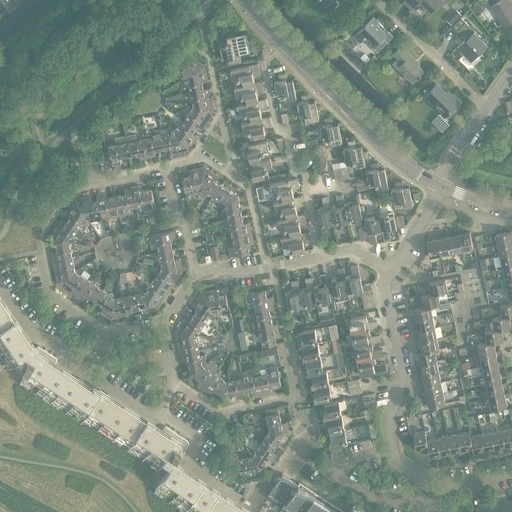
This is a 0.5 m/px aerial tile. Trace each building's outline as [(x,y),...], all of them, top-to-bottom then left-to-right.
[(325,10),(332,3),(336,7),(339,3),(336,0),(317,0),(316,1),(325,10)] [(429,12),(441,0),(404,0),(412,8),(418,2),(422,6),(422,7),(425,10),(426,9),(429,12)] [(505,25),(511,20),(511,1),(511,0),(504,0),(502,2),(500,0),(489,0),(485,2),(490,9),(493,7),(505,25)] [(477,3),(471,8),(475,13),(481,8),(477,3)] [(457,11),(453,15),(458,20),(462,15),(457,11)] [(377,52),(388,42),(383,38),(386,35),(376,24),(378,23),(374,18),(354,37),(360,43),(365,37),(371,43),(369,44),(377,52)] [(469,26),(465,22),(461,18),(451,27),(456,31),(455,32),(464,41),(452,54),(455,57),(460,52),(463,56),(459,61),(470,72),(484,57),(480,53),(488,45),(474,31),(475,30),(470,25),(469,26)] [(230,65),(242,63),(240,53),(248,51),(245,33),(227,37),(228,42),(219,44),(223,59),(228,58),(230,65)] [(413,83),(424,72),(415,62),(416,61),(402,46),(393,55),(398,59),(393,63),(413,83)] [(181,81),(204,65),(191,57),(188,62),(181,58),(174,69),(180,73),(177,78),(181,81)] [(237,78),(239,86),(255,83),(254,83),(253,75),(260,73),(258,64),(231,70),(233,79),(237,78)] [(204,65),(181,81),(182,86),(188,85),(190,92),(203,89),(202,82),(207,81),(204,65)] [(288,100),(297,99),(293,80),(287,81),(286,78),(287,78),(286,73),(279,75),(280,81),(274,82),(277,97),(287,95),(288,100)] [(241,96),(243,104),(258,101),(258,100),(257,93),(264,91),(262,81),(254,83),(255,83),(239,86),(234,87),(236,97),(241,96)] [(445,117),(459,103),(451,95),(449,97),(436,84),(425,96),(445,117)] [(190,92),(193,107),(214,111),(211,98),(205,99),(203,89),(190,92)] [(310,121),(320,120),(316,100),(310,102),(309,99),(311,98),(310,94),(302,96),(303,101),(297,103),(300,118),(309,117),(310,121)] [(243,104),(238,105),(240,115),(245,114),(246,122),(262,119),(262,118),(260,110),(267,109),(265,99),(258,100),(258,101),(243,104)] [(193,107),(185,120),(196,127),(201,130),(214,111),(193,107)] [(287,113),(281,114),(283,126),(290,124),(287,113)] [(262,119),(246,122),(242,123),(244,132),(248,131),(250,139),(266,136),(264,128),(271,127),(269,117),(262,118),(262,119)] [(332,117),(324,118),(326,123),(320,124),(325,146),(343,142),(339,123),(333,124),(332,121),(333,121),(332,117)] [(173,127),(188,149),(197,136),(192,133),(196,127),(185,120),(181,126),(176,123),(173,127)] [(162,135),(164,149),(171,147),(172,153),(188,150),(188,149),(173,127),(167,128),(168,134),(162,135)] [(144,139),(148,158),(156,156),(155,151),(164,149),(162,135),(160,130),(150,132),(151,138),(144,139)] [(137,141),(135,135),(125,137),(129,156),(138,154),(139,160),(148,158),(144,139),(137,141)] [(107,163),(111,162),(112,166),(121,164),(120,158),(129,156),(125,137),(115,139),(116,145),(108,147),(109,150),(105,151),(107,163)] [(282,138),(276,139),(279,150),(285,149),(282,138)] [(305,142),(306,147),(318,145),(317,139),(305,142)] [(356,167),(366,165),(362,146),(356,148),(355,145),(356,144),(355,140),(348,141),(349,147),(344,148),(346,160),(347,164),(355,162),(356,167)] [(241,151),(243,159),(249,157),(250,163),(252,162),(266,159),(264,151),(269,150),(267,141),(248,144),(249,150),(246,151),(246,150),(241,151)] [(287,161),(286,155),(274,158),(276,164),(287,161)] [(245,168),(247,176),(252,175),(254,180),(270,177),(268,169),(272,168),(270,159),(266,159),(252,162),(253,168),(250,169),(249,167),(245,168)] [(330,166),(324,167),(325,174),(330,173),(334,172),(333,170),(347,167),(347,164),(346,160),(329,163),(330,166)] [(357,185),(358,191),(369,189),(369,187),(378,185),(379,190),(388,188),(385,170),(379,171),(378,168),(379,167),(378,163),(371,164),(372,170),(366,171),(368,182),(357,185)] [(199,194),(204,167),(188,171),(190,176),(182,178),(185,191),(192,189),(193,195),(199,194)] [(204,167),(199,194),(204,197),(207,192),(213,196),(220,185),(214,181),(217,176),(204,167)] [(334,172),(336,181),(350,179),(347,167),(333,170),(334,172)] [(277,193),(279,201),(294,198),(293,190),(299,188),(297,179),(270,185),(272,194),(277,193)] [(403,209),(413,207),(409,188),(403,189),(403,186),(404,186),(403,181),(395,183),(396,188),(391,190),(394,205),(402,204),(403,209)] [(220,185),(213,196),(225,204),(237,196),(220,185)] [(132,188),(136,206),(143,205),(144,211),(155,208),(151,190),(141,192),(140,186),(132,188)] [(115,197),(119,216),(130,213),(129,208),(136,206),(132,188),(124,189),(125,195),(115,197)] [(98,201),(100,214),(108,212),(109,218),(119,216),(115,197),(106,199),(105,193),(96,195),(97,201),(98,201)] [(330,206),(333,221),(337,220),(338,223),(339,223),(339,225),(348,224),(347,218),(344,204),(345,203),(343,194),(336,196),(338,205),(330,206)] [(74,200),(89,222),(95,221),(93,215),(100,214),(98,201),(97,201),(91,202),(90,196),(74,200)] [(228,219),(225,219),(229,219),(242,216),(237,196),(225,204),(228,219)] [(280,211),(282,219),(298,216),(298,215),(296,208),(303,206),(301,196),(294,198),(279,201),(274,202),(276,212),(280,211)] [(316,209),(319,224),(323,223),(324,226),(333,224),(333,221),(330,206),(329,197),(322,199),(324,207),(316,209)] [(66,222),(78,229),(82,223),(86,226),(89,222),(74,200),(65,213),(71,216),(66,222)] [(344,204),(347,218),(352,217),(352,220),(362,218),(359,203),(353,205),(352,202),(345,203),(344,204)] [(379,217),(382,232),(384,241),(390,239),(389,230),(396,229),(398,228),(396,216),(394,217),(393,214),(389,215),(388,212),(379,214),(379,217)] [(284,228),(286,237),(301,234),(302,233),(300,225),(307,224),(305,214),(298,215),(298,216),(282,219),(277,220),(279,229),(284,228)] [(365,227),(367,239),(369,239),(370,244),(376,243),(374,233),(382,232),(379,217),(375,218),(374,215),(364,217),(366,227),(365,227)] [(396,216),(398,228),(404,227),(402,215),(396,216)] [(229,219),(225,219),(223,220),(225,229),(230,228),(232,237),(251,233),(249,222),(243,223),(242,216),(229,219)] [(51,235),(56,238),(55,239),(69,242),(78,229),(66,222),(60,231),(55,228),(51,235)] [(367,239),(365,227),(358,229),(360,241),(367,239)] [(458,234),(462,251),(473,248),(469,232),(461,233),(460,229),(456,230),(457,234),(458,234)] [(159,252),(172,250),(170,240),(176,239),(174,230),(150,235),(151,244),(157,243),(159,252)] [(497,245),(511,241),(511,234),(511,230),(495,234),(497,245)] [(448,236),(451,253),(462,251),(458,234),(457,234),(451,236),(450,231),(446,232),(446,237),(448,236)] [(281,238),(283,247),(284,255),(289,254),(290,255),(305,251),(303,243),(310,241),(308,232),(302,233),(301,234),(286,237),(281,238)] [(251,233),(232,237),(234,247),(229,248),(230,256),(249,252),(247,245),(253,243),(251,233)] [(441,255),(451,253),(448,236),(446,237),(440,238),(439,234),(435,234),(436,239),(437,238),(441,255)] [(437,238),(436,239),(426,241),(430,258),(441,255),(437,238)] [(53,261),(72,257),(69,242),(55,239),(57,247),(57,251),(52,253),(53,261)] [(511,241),(497,245),(500,255),(511,252),(511,241)] [(217,243),(210,245),(213,259),(220,257),(217,243)] [(162,267),(182,271),(180,258),(174,260),(172,250),(159,252),(162,267)] [(502,266),(511,263),(511,252),(500,255),(502,266)] [(58,283),(63,280),(75,272),(72,257),(53,261),(58,283)] [(96,258),(91,261),(95,267),(99,263),(97,259),(96,258)] [(504,277),(511,275),(511,263),(502,266),(504,277)] [(345,277),(348,292),(353,291),(353,294),(361,292),(362,298),(374,295),(373,289),(372,289),(363,291),(362,285),(357,265),(351,266),(353,275),(346,276),(345,277)] [(162,267),(153,280),(169,290),(182,271),(162,267)] [(331,300),(335,299),(336,301),(350,299),(348,292),(345,277),(346,276),(344,268),(337,269),(339,278),(331,280),(331,282),(327,283),(328,286),(331,300)] [(75,272),(63,280),(73,287),(70,292),(77,296),(88,280),(75,272)] [(114,272),(111,277),(119,282),(120,275),(119,273),(114,272)] [(119,282),(118,284),(127,281),(127,280),(126,272),(119,273),(120,275),(119,282)] [(313,286),(316,301),(320,300),(321,303),(332,301),(331,300),(328,286),(327,283),(325,275),(319,276),(321,285),(313,286)] [(299,290),(302,304),(306,303),(307,306),(316,304),(316,301),(313,286),(311,277),(305,279),(307,288),(299,289),(299,290)] [(88,280),(77,296),(84,301),(87,296),(95,301),(103,290),(88,280)] [(169,290),(153,280),(145,292),(157,310),(158,309),(157,309),(158,308),(169,290)] [(285,292),(288,307),(292,306),(293,309),(302,307),(302,304),(299,290),(299,289),(297,280),(291,282),(293,290),(285,292)] [(428,283),(431,294),(438,293),(448,291),(445,280),(428,283)] [(363,291),(372,289),(371,285),(371,283),(362,285),(363,291)] [(103,290),(95,301),(104,307),(100,312),(111,319),(115,299),(103,290)] [(201,293),(216,316),(221,314),(220,309),(228,307),(225,294),(217,296),(216,290),(201,293)] [(268,308),(269,309),(274,308),(272,297),(266,298),(265,290),(246,294),(248,303),(253,301),(255,311),(268,308)] [(130,296),(134,314),(155,310),(156,309),(157,310),(145,292),(130,296)] [(188,312),(204,323),(208,317),(212,320),(216,316),(201,293),(192,306),(197,309),(193,315),(188,312)] [(421,296),(423,307),(430,306),(431,306),(438,305),(440,304),(438,293),(431,294),(421,296)] [(374,295),(362,298),(363,303),(375,301),(374,295)] [(115,299),(111,319),(134,314),(130,296),(115,299)] [(375,301),(363,303),(365,309),(376,307),(375,301)] [(502,317),(509,315),(511,314),(511,302),(499,305),(502,316),(502,317)] [(0,304),(0,353),(9,367),(20,359),(22,363),(21,364),(29,368),(22,380),(83,420),(85,417),(167,471),(156,488),(192,511),(243,511),(172,465),(183,449),(185,448),(189,443),(188,440),(181,436),(179,437),(177,439),(162,429),(159,433),(99,393),(97,396),(53,367),(55,363),(40,353),(43,349),(38,345),(31,350),(0,304)] [(415,317),(411,318),(412,323),(416,322),(416,320),(433,317),(431,306),(430,306),(423,307),(414,309),(415,317)] [(253,330),(272,326),(269,309),(268,308),(255,311),(258,321),(252,322),(253,330)] [(175,332),(196,336),(204,323),(188,312),(183,319),(185,320),(184,322),(182,321),(175,332)] [(334,315),(321,318),(322,324),(329,323),(333,322),(336,321),(334,315)] [(351,332),(354,332),(369,329),(378,327),(376,321),(367,323),(366,315),(351,318),(352,323),(349,323),(351,332)] [(509,315),(502,317),(502,316),(492,318),(494,329),(494,330),(501,328),(511,326),(509,315)] [(416,320),(416,322),(418,328),(413,329),(414,333),(419,332),(418,331),(435,327),(433,317),(416,320)] [(272,326),(253,330),(255,336),(260,335),(263,346),(276,344),(272,326)] [(418,331),(419,332),(420,338),(415,339),(416,344),(421,343),(421,341),(437,338),(435,327),(418,331)] [(501,328),(494,330),(494,329),(484,331),(487,342),(487,343),(494,341),(504,339),(501,328)] [(300,346),(303,346),(315,343),(314,339),(317,339),(314,329),(300,332),(301,337),(298,338),(300,346)] [(354,347),(357,346),(372,343),(381,342),(379,335),(370,337),(369,329),(354,332),(355,337),(352,337),(354,347)] [(196,336),(175,332),(180,354),(198,351),(195,336),(196,336)] [(421,343),(423,352),(434,349),(434,350),(439,349),(437,338),(421,341),(421,343)] [(494,341),(487,343),(487,342),(477,344),(480,357),(501,352),(501,350),(496,351),(494,341)] [(303,361),(306,360),(318,358),(318,357),(317,353),(320,352),(317,342),(315,343),(303,346),(304,352),(301,352),(303,361)] [(357,361),(360,360),(375,357),(375,358),(383,356),(382,349),(373,351),(372,343),(357,346),(358,351),(355,351),(357,361)] [(266,349),(256,351),(258,357),(267,355),(266,349)] [(420,361),(415,362),(416,367),(420,366),(420,364),(437,361),(434,350),(434,349),(423,352),(418,353),(420,361)] [(198,351),(180,354),(182,363),(187,361),(190,374),(202,366),(198,351)] [(501,352),(480,357),(482,367),(503,363),(503,361),(498,362),(497,355),(502,354),(501,352)] [(309,374),(311,373),(321,371),(320,367),(322,367),(320,357),(318,357),(318,358),(306,360),(307,366),(304,366),(306,375),(309,374)] [(376,365),(375,358),(375,357),(360,360),(361,365),(358,365),(360,375),(386,370),(385,363),(376,365)] [(197,385),(204,390),(214,374),(218,369),(217,366),(210,361),(207,362),(205,363),(203,366),(202,366),(190,374),(200,381),(197,385)] [(420,364),(420,366),(422,372),(417,373),(418,377),(423,376),(422,375),(439,371),(437,361),(420,364)] [(503,363),(482,367),(484,378),(505,373),(505,371),(500,372),(499,366),(504,365),(503,363)] [(260,376),(263,394),(272,392),(271,387),(281,385),(277,366),(266,369),(267,374),(260,376)] [(312,388),(314,388),(327,385),(326,381),(329,380),(326,370),(321,371),(311,373),(313,379),(310,380),(312,388)] [(242,379),(245,392),(254,390),(255,396),(263,394),(260,376),(253,377),(251,371),(240,374),(241,379),(242,379)] [(425,385),(441,382),(439,371),(422,375),(423,376),(424,382),(419,383),(420,388),(425,387),(425,385)] [(505,373),(484,378),(486,389),(507,384),(507,382),(502,383),(501,377),(506,376),(505,373)] [(214,374),(204,390),(211,395),(214,390),(224,396),(227,382),(214,374)] [(227,382),(224,396),(245,392),(242,379),(241,379),(227,382)] [(359,379),(347,381),(350,396),(362,393),(359,379)] [(425,385),(425,387),(426,393),(422,394),(422,398),(427,397),(427,396),(443,392),(441,382),(425,385)] [(329,384),(327,385),(314,388),(315,393),(313,394),(315,403),(330,399),(329,395),(331,394),(329,384)] [(507,384),(486,389),(488,399),(509,395),(509,393),(504,394),(503,387),(508,386),(507,384)] [(427,396),(427,397),(429,407),(445,404),(443,392),(427,396)] [(374,394),(363,396),(366,410),(377,408),(374,394)] [(509,395),(488,399),(490,409),(507,406),(505,398),(510,397),(509,395)] [(325,419),(327,418),(340,415),(339,411),(341,411),(339,401),(324,404),(325,410),(323,410),(325,419)] [(281,424),(279,413),(278,407),(265,410),(269,431),(288,435),(290,435),(290,434),(287,422),(281,424)] [(328,433),(330,433),(343,430),(342,425),(344,425),(342,415),(340,415),(327,418),(328,424),(326,425),(328,433)] [(375,423),(374,423),(373,419),(368,421),(372,439),(378,438),(375,423)] [(511,428),(502,430),(507,451),(508,451),(507,446),(511,445),(511,428)] [(329,438),(331,447),(346,444),(345,439),(347,439),(345,429),(343,430),(330,433),(331,438),(329,438)] [(507,451),(502,430),(492,433),(496,454),(498,453),(497,449),(503,447),(504,452),(507,451)] [(277,444),(283,434),(288,435),(269,431),(270,432),(261,444),(279,456),(284,449),(277,444)] [(428,448),(424,431),(413,433),(417,450),(428,448)] [(424,431),(428,448),(430,457),(438,456),(439,460),(441,460),(437,439),(427,441),(425,431),(424,431)] [(473,448),(469,432),(458,434),(463,456),(465,455),(463,450),(473,448)] [(469,432),(473,448),(474,453),(482,452),(483,457),(485,456),(481,435),(470,437),(469,432)] [(492,433),(481,435),(485,456),(487,456),(486,451),(492,449),(493,454),(496,454),(492,433)] [(458,434),(448,436),(452,458),(454,457),(453,452),(459,451),(460,456),(463,456),(458,434)] [(450,458),(452,458),(448,436),(437,439),(441,460),(443,459),(442,454),(449,453),(450,458)] [(253,457),(261,468),(268,458),(275,463),(279,456),(261,444),(253,457)] [(240,473),(261,468),(253,457),(237,460),(240,473)] [(367,511),(355,504),(349,511),(345,511),(300,482),(297,486),(281,476),(270,493),(294,508),(292,511),(293,511),(367,511)]
